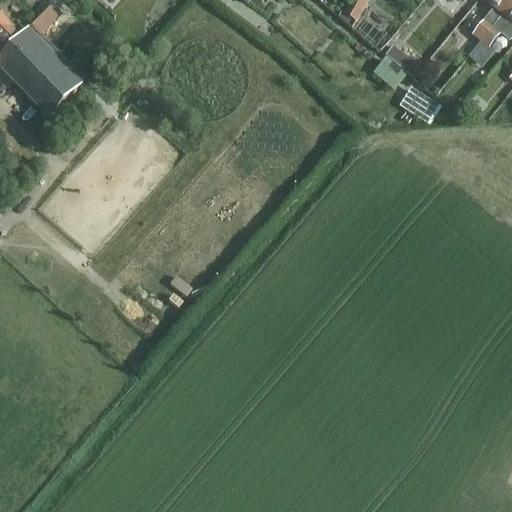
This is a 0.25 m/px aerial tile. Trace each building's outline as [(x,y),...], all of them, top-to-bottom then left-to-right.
[(356,23),(367,2),(364,0),(352,0),(343,16),(356,23)] [(503,17),(511,5),(511,0),(484,0),(484,1),(503,17)] [(374,1),(363,12),(376,25),(388,14),(374,1)] [(511,5),(503,17),(511,25),(511,5)] [(52,7),(31,28),(40,37),(61,17),(52,7)] [(310,7),(297,11),(301,23),(313,20),(310,7)] [(0,74),(47,121),(79,88),(25,34),(19,40),(0,21),(0,74)] [(481,43),(493,29),(485,23),(474,37),(481,43)] [(402,25),(381,44),(401,66),(422,47),(402,25)] [(489,50),(501,36),(493,29),(481,43),(489,50)] [(428,119),(437,101),(405,84),(395,102),(428,119)] [(0,130),(0,164),(17,182),(34,166),(11,142),(0,130)]
